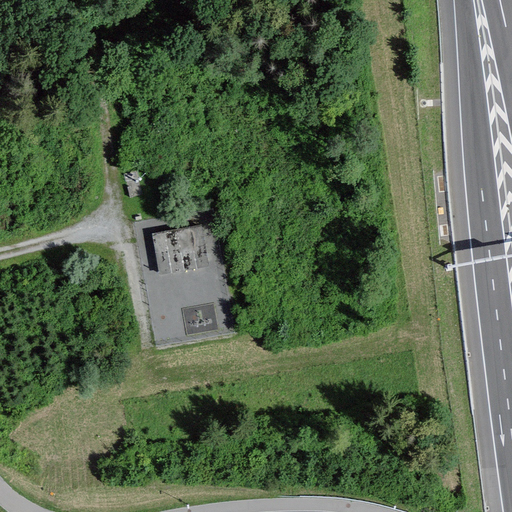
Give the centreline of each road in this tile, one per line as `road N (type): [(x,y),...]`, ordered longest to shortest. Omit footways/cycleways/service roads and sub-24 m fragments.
road 1 (motorway): [(463,0),(511,438)]
road 2 (track): [(76,0),(121,222),(0,253)]
